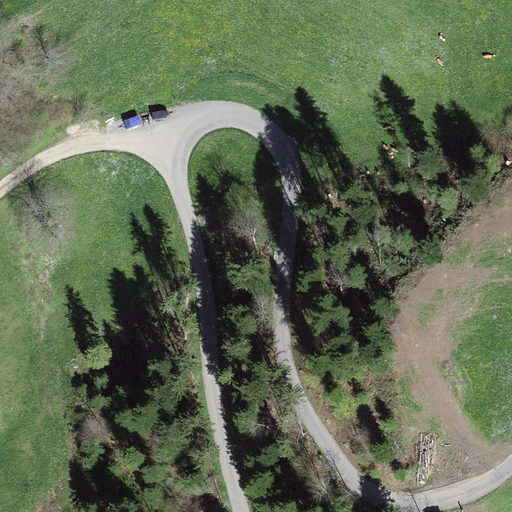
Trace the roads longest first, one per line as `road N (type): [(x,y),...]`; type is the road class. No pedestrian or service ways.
road 1 (unclassified): [(511,461),(443,497),(385,499),(353,483),(306,414),(283,356),(291,203),(285,154),(249,118),(203,115),(171,147),(246,511)]
road 2 (track): [(171,147),(91,139),(50,150),(0,190)]
